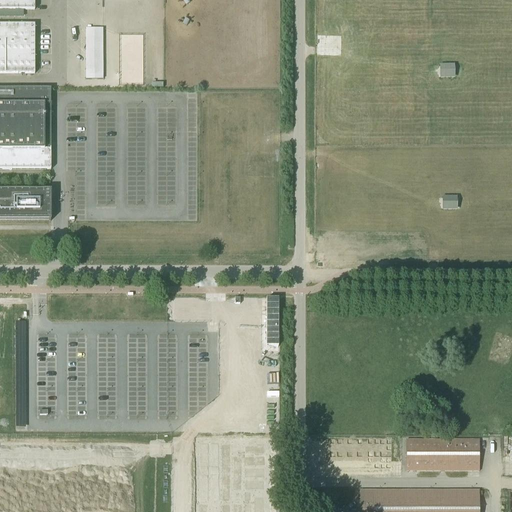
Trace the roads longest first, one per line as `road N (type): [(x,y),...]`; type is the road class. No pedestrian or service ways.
road 1 (unclassified): [(0,271),(299,271)]
road 2 (unclassified): [(299,271),(299,0)]
road 3 (unclassified): [(318,511),(297,492),(299,271)]
